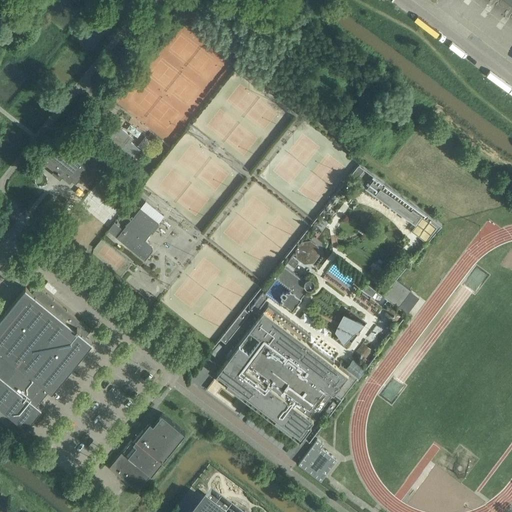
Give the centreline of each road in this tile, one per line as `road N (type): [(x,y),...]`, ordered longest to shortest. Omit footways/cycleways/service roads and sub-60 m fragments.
road 1 (unclassified): [(172,370),(11,242),(0,257)]
road 2 (unclassified): [(511,84),(398,0)]
